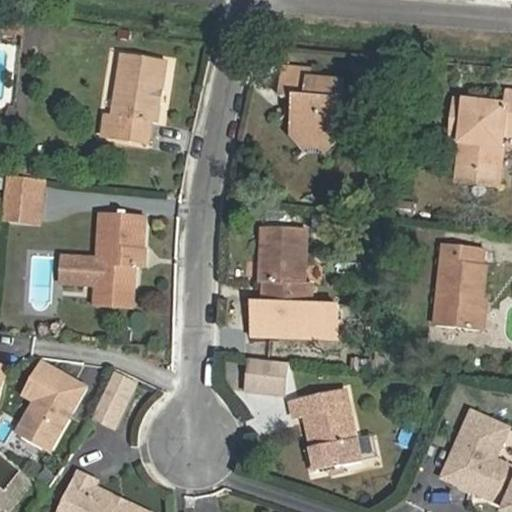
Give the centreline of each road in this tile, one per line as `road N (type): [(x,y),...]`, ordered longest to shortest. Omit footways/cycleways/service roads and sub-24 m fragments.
road 1 (residential): [(196,444),(201,204),(262,0)]
road 2 (residential): [(511,18),(308,0)]
